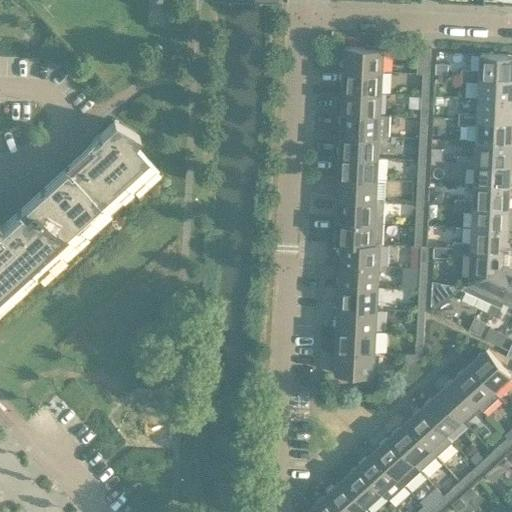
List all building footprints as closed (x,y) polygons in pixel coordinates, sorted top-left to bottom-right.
[(342,59),(342,69),(383,71),(384,48),(382,48),(382,45),(366,44),(365,47),(345,46),(345,57),(342,59)] [(423,73),(429,73),(431,48),(418,47),(417,73),(423,73)] [(480,70),(470,70),(470,81),(479,81),(480,76),(511,77),(511,54),(481,53),(480,70)] [(448,64),(436,63),(436,73),(447,73),(448,64)] [(344,81),(343,90),(382,92),(383,71),(342,69),(341,78),(344,81)] [(460,80),(470,81),(470,70),(461,69),(460,80)] [(511,98),(511,77),(480,76),(479,81),(479,97),(511,98)] [(340,102),(340,112),(380,114),(382,92),(343,90),(343,100),(340,102)] [(477,119),(511,120),(511,98),(479,97),(478,113),(468,113),(468,124),(477,124),(477,119)] [(342,124),(341,134),(379,136),(380,114),(340,112),(339,121),(342,124)] [(458,123),(468,124),(468,113),(459,112),(458,123)] [(511,142),(511,135),(511,120),(477,119),(477,124),(476,140),(511,142)] [(0,304),(154,166),(134,143),(138,135),(113,121),(98,134),(102,139),(93,147),(90,144),(89,145),(92,148),(69,169),(66,165),(65,167),(68,170),(45,191),(42,187),(41,188),(44,192),(21,213),(18,209),(17,210),(20,214),(0,231),(0,304)] [(338,146),(337,155),(378,157),(379,136),(341,134),(341,143),(338,146)] [(475,162),(511,164),(511,142),(476,140),(476,156),(466,156),(466,167),(475,168),(475,162)] [(339,167),(339,177),(377,179),(378,157),(337,155),(337,165),(339,167)] [(456,167),(466,167),(466,156),(457,155),(456,167)] [(510,185),(511,164),(475,162),(475,168),(474,184),(510,185)] [(336,189),(335,198),(376,200),(377,179),(339,177),(339,186),(336,189)] [(473,205),(509,207),(510,185),(474,184),(474,200),(464,199),(464,210),(473,211),(473,205)] [(431,191),(431,201),(440,201),(440,196),(436,191),(431,191)] [(337,210),(337,220),(383,222),(384,201),(376,200),(335,198),(335,208),(337,210)] [(454,210),(464,210),(464,199),(454,199),(454,210)] [(507,228),(509,207),(473,205),(473,211),(472,227),(507,228)] [(382,244),(383,222),(337,220),(336,229),(334,232),(333,242),(339,243),(339,242),(374,244),(374,243),(380,243),(380,244),(382,244)] [(471,248),(506,250),(507,228),(472,227),(471,243),(462,242),(461,253),(471,254),(471,248)] [(339,242),(339,243),(339,251),(341,254),(341,264),(379,265),(380,244),(380,243),(374,243),(374,244),(339,242)] [(452,253),(461,253),(462,242),(452,242),(452,248),(452,253)] [(434,247),(434,256),(452,257),(452,253),(452,248),(434,247)] [(506,260),(506,250),(471,248),(471,254),(469,282),(506,260)] [(511,271),(511,263),(506,260),(469,282),(495,294),(491,303),(501,307),(505,299),(500,296),(511,271)] [(379,265),(341,264),(340,273),(338,276),(337,285),(378,287),(379,265)] [(511,271),(500,296),(505,299),(511,302),(511,271)] [(378,287),(337,285),(337,295),(339,297),(339,307),(377,309),(378,287)] [(497,316),(501,307),(491,303),(487,311),(497,316)] [(377,309),(339,307),(338,316),(335,319),(335,328),(376,330),(377,309)] [(475,318),(470,329),(479,333),(484,322),(475,318)] [(376,330),(335,328),(334,338),(337,340),(336,350),(375,352),(376,330)] [(470,363),(494,390),(510,375),(486,348),(470,363)] [(374,374),(375,352),(336,350),(336,360),(333,362),(333,372),(355,373),(355,376),(372,377),(372,374),(374,374)] [(422,355),(422,354),(416,354),(405,353),(404,363),(408,367),(422,355)] [(454,378),(483,410),(499,396),(494,390),(470,363),(454,378)] [(438,392),(462,419),(467,425),(483,410),(454,378),(438,392)] [(422,407),(446,433),(462,419),(438,392),(422,407)] [(406,421),(436,455),(453,441),(446,433),(422,407),(406,421)] [(389,436),(414,463),(420,470),(436,455),(406,421),(389,436)] [(373,451),(398,477),(414,463),(389,436),(373,451)] [(511,442),(507,437),(491,452),(496,457),(511,442)] [(357,465),(382,492),(388,499),(404,485),(398,477),(373,451),(357,465)] [(491,452),(475,466),(480,471),(496,457),(491,452)] [(504,456),(494,465),(501,473),(511,464),(504,456)] [(341,480),(366,506),(382,492),(357,465),(341,480)] [(501,473),(494,465),(485,474),(492,482),(501,473)] [(480,471),(475,466),(459,481),(464,486),(480,471)] [(325,494),(341,511),(359,511),(366,506),(341,480),(325,494)] [(459,481),(443,495),(448,500),(464,486),(459,481)] [(471,486),(461,495),(468,503),(478,494),(471,486)] [(341,511),(325,494),(309,509),(311,511),(341,511)] [(434,511),(448,500),(443,495),(427,510),(428,511),(434,511)] [(468,503),(461,495),(452,504),(459,511),(468,503)]
